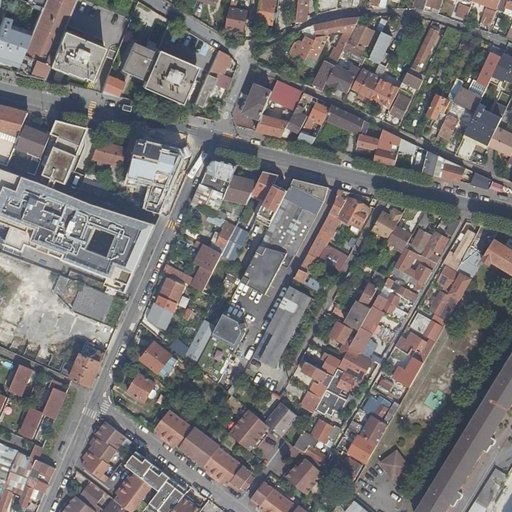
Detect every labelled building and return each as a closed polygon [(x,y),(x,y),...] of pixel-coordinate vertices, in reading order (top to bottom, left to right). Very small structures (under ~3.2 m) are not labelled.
[(30,37),(15,72),(44,79),(50,64),(64,30),(76,0),(44,0),(32,33),(30,37)] [(243,11),(240,10),(236,9),(237,2),(243,3),(244,0),(231,0),(226,28),(243,32),(247,12),(243,11)] [(271,0),(260,0),(257,23),(274,25),(277,1),(271,0)] [(299,0),(299,8),(297,22),(304,22),(310,21),(311,15),(307,15),(309,0),(299,0)] [(381,0),(380,7),(386,9),(388,0),(381,0)] [(421,0),(419,9),(425,11),(426,6),(428,0),(421,0)] [(428,0),(426,6),(434,9),(432,13),(439,15),(443,0),(428,0)] [(473,0),(474,1),(490,6),(483,23),(491,26),(497,10),(497,9),(500,0),(473,0)] [(511,1),(507,0),(500,0),(497,9),(497,10),(511,14),(511,1)] [(457,16),(467,19),(471,9),(461,5),(457,16)] [(290,21),(297,22),(299,8),(292,7),(290,21)] [(17,17),(5,13),(4,17),(16,22),(17,17)] [(0,68),(15,72),(30,37),(12,31),(14,27),(16,22),(4,17),(2,24),(0,28),(0,68)] [(343,49),(343,48),(343,47),(344,46),(346,46),(348,43),(349,41),(360,17),(342,19),(315,25),(318,37),(331,35),(346,32),(338,47),(336,46),(330,59),(335,62),(334,64),(328,62),(322,68),(314,84),(324,89),(327,83),(336,65),(344,50),(343,49)] [(370,59),(381,34),(376,31),(367,27),(369,23),(365,20),(367,17),(360,17),(349,41),(348,43),(346,46),(345,48),(356,53),(365,57),(370,59)] [(376,31),(381,34),(383,32),(388,21),(381,19),(376,31)] [(399,29),(405,32),(410,22),(404,19),(399,29)] [(318,37),(315,25),(308,27),(305,29),(307,36),(316,41),(318,37)] [(440,28),(434,25),(425,42),(415,62),(423,66),(433,46),(432,46),(439,32),(438,32),(440,28)] [(12,31),(30,37),(32,33),(24,30),(14,27),(12,31)] [(104,46),(64,30),(50,64),(81,77),(82,76),(90,79),(104,46)] [(393,56),(385,52),(393,37),(383,32),(381,34),(370,59),(382,65),(387,68),(393,56)] [(331,35),(318,37),(316,41),(325,45),(331,35)] [(300,50),(309,55),(318,59),(325,45),(316,41),(307,36),(304,42),(300,50)] [(304,42),(301,41),(296,42),(292,51),(307,59),(309,55),(300,50),(304,42)] [(124,65),(130,68),(140,45),(133,42),(124,65)] [(130,68),(147,75),(157,52),(140,45),(130,68)] [(195,103),(202,106),(209,91),(210,91),(213,84),(227,90),(232,79),(223,75),(227,67),(230,68),(231,63),(229,56),(219,50),(195,103)] [(197,69),(157,51),(157,52),(147,75),(145,80),(143,84),(183,101),(197,69)] [(365,57),(356,53),(352,60),(357,62),(355,66),(361,69),(366,60),(365,59),(364,58),(365,57)] [(468,92),(461,89),(458,95),(454,102),(476,113),(480,104),(493,78),(502,58),(492,53),(477,84),(473,82),(468,92)] [(511,58),(504,54),(502,58),(493,78),(505,83),(506,80),(511,83),(511,58)] [(109,75),(124,82),(128,72),(130,68),(124,65),(119,75),(110,71),(109,75)] [(361,70),(352,65),(349,72),(336,65),(327,83),(341,90),(342,88),(350,91),(361,70)] [(378,72),(384,75),(387,68),(382,65),(378,72)] [(147,75),(130,68),(128,72),(145,80),(147,75)] [(425,77),(410,69),(408,73),(424,81),(425,77)] [(358,97),(370,102),(372,98),(381,79),(364,70),(354,88),(360,92),(358,97)] [(407,93),(411,85),(419,89),(420,87),(424,81),(408,73),(400,89),(407,93)] [(124,82),(109,75),(101,92),(118,97),(124,82)] [(372,98),(391,108),(400,89),(381,79),(372,98)] [(268,105),(291,114),(292,115),(299,98),(295,96),(297,89),(278,81),(274,92),(268,105)] [(451,92),(458,95),(461,89),(463,84),(457,81),(451,92)] [(245,112),(262,120),(263,116),(268,105),(274,92),(256,84),(245,112)] [(295,96),(299,98),(302,99),(305,93),(297,89),(295,96)] [(290,122),(288,127),(290,128),(293,129),(300,132),(308,116),(300,112),(305,102),(315,106),(319,99),(305,93),(302,99),(290,122)] [(400,94),(391,113),(402,119),(412,100),(400,94)] [(445,114),(451,102),(437,95),(433,102),(427,116),(436,120),(433,127),(440,131),(448,116),(445,114)] [(291,114),(288,122),(290,122),(302,99),(299,98),(292,115),(291,114)] [(312,113),(326,119),(332,106),(319,99),(315,106),(312,113)] [(459,120),(470,125),(476,113),(454,102),(448,116),(440,131),(438,135),(449,141),(459,120)] [(465,135),(489,147),(498,128),(508,108),(497,102),(493,110),(480,104),(476,113),(470,125),(465,135)] [(263,116),(288,122),(291,114),(268,105),(263,116)] [(23,126),(28,114),(19,111),(0,107),(0,106),(0,130),(11,134),(20,136),(23,126)] [(352,118),(353,116),(332,106),(326,119),(345,128),(350,117),(352,118)] [(288,122),(263,116),(262,120),(257,131),(282,137),(288,127),(290,122),(288,122)] [(316,120),(310,117),(298,141),(313,145),(317,137),(308,135),(316,120)] [(349,135),(344,153),(356,156),(365,121),(357,117),(352,136),(349,135)] [(90,129),(56,121),(50,135),(57,137),(44,175),(53,179),(49,186),(40,182),(0,170),(0,223),(13,228),(5,246),(24,254),(27,246),(110,278),(108,284),(127,292),(156,224),(56,188),(59,181),(67,185),(90,129)] [(366,136),(369,123),(365,121),(356,156),(364,158),(367,148),(377,151),(381,138),(378,137),(377,139),(366,136)] [(34,156),(29,172),(36,174),(41,159),(50,135),(23,126),(20,136),(16,146),(29,152),(28,154),(34,156)] [(330,133),(321,128),(317,137),(313,145),(323,148),(330,133)] [(511,135),(511,134),(498,128),(489,147),(511,157),(511,155),(511,136),(511,135)] [(16,146),(20,136),(11,134),(0,130),(0,163),(3,164),(4,164),(8,166),(16,146)] [(396,166),(400,146),(402,139),(383,130),(382,134),(381,138),(377,151),(374,160),(396,166)] [(126,159),(136,161),(141,141),(131,139),(128,148),(126,159)] [(412,149),(414,145),(402,139),(400,146),(412,149)] [(115,164),(120,146),(112,144),(108,143),(101,141),(93,159),(100,161),(98,166),(106,169),(108,163),(115,164)] [(182,151),(141,141),(136,161),(125,203),(162,214),(186,159),(183,154),(182,151)] [(126,159),(128,148),(120,146),(115,164),(124,167),(126,159)] [(429,152),(424,173),(435,176),(440,157),(429,152)] [(460,182),(465,169),(440,157),(435,176),(460,182)] [(217,179),(218,179),(219,180),(220,178),(231,182),(233,177),(238,165),(218,160),(211,163),(201,184),(210,188),(213,181),(216,176),(218,176),(217,179)] [(253,193),(266,200),(274,185),(279,175),(265,171),(257,186),(253,193)] [(489,189),(492,181),(476,174),(471,185),(489,189)] [(213,181),(210,188),(214,189),(216,183),(218,179),(217,179),(218,176),(216,176),(213,181)] [(224,199),(246,208),(253,193),(257,186),(233,177),(231,182),(228,188),(226,194),(224,199)] [(219,180),(218,179),(216,183),(228,188),(231,182),(220,178),(219,180)] [(110,186),(85,179),(81,189),(104,196),(106,197),(110,186)] [(301,239),(304,241),(326,200),(329,187),(295,179),(288,192),(270,227),(260,246),(293,255),(301,239)] [(228,188),(216,183),(214,189),(226,194),(228,188)] [(201,184),(193,204),(217,216),(224,199),(226,194),(214,189),(210,188),(201,184)] [(110,186),(106,197),(113,199),(116,187),(110,185),(110,186)] [(288,192),(274,185),(266,200),(256,219),(270,227),(288,192)] [(346,221),(351,224),(360,229),(370,210),(348,198),(350,193),(339,190),(336,203),(308,254),(316,258),(340,271),(347,258),(326,247),(341,219),(346,221)] [(391,216),(399,221),(403,214),(394,209),(391,216)] [(396,226),(399,221),(391,216),(383,212),(373,230),(389,239),(396,226)] [(426,227),(433,214),(426,212),(419,224),(426,227)] [(217,244),(214,249),(223,253),(237,226),(227,221),(226,223),(211,215),(208,221),(224,229),(221,235),(217,244)] [(453,236),(462,221),(454,219),(446,232),(453,236)] [(252,227),(239,221),(237,226),(223,253),(222,255),(228,258),(223,268),(229,271),(252,227)] [(412,235),(396,226),(389,239),(389,240),(397,244),(405,249),(405,248),(408,243),(412,235)] [(449,295),(459,301),(462,296),(482,260),(484,257),(482,256),(490,243),(492,243),(499,230),(480,226),(476,234),(477,235),(470,249),(479,254),(475,262),(464,257),(462,261),(460,260),(475,234),(469,230),(453,256),(448,254),(443,263),(462,275),(461,276),(446,268),(444,272),(441,270),(438,276),(441,278),(437,284),(445,288),(450,292),(450,293),(449,295)] [(442,237),(440,235),(436,234),(426,252),(423,250),(431,235),(420,229),(412,244),(408,243),(405,248),(421,256),(419,260),(435,267),(441,257),(433,253),(435,250),(441,253),(448,240),(442,237)] [(213,243),(210,247),(212,248),(214,249),(217,244),(221,235),(217,233),(212,242),(213,243)] [(296,256),(304,241),(301,239),(293,255),(294,255),(296,256)] [(455,497),(458,491),(483,450),(487,452),(492,446),(488,443),(491,437),(511,403),(511,250),(494,239),(492,243),(484,257),(482,260),(491,265),(493,262),(511,273),(511,357),(417,511),(445,511),(451,504),(455,506),(459,499),(455,497)] [(210,247),(197,240),(195,245),(203,249),(195,263),(202,267),(213,273),(222,255),(223,253),(214,249),(212,248),(210,247)] [(288,268),(294,255),(293,255),(260,246),(241,282),(266,295),(274,278),(271,277),(273,274),(276,276),(282,265),(288,268)] [(408,281),(411,276),(403,271),(405,268),(413,253),(406,249),(393,273),(408,281)] [(305,279),(316,258),(308,254),(295,279),(326,298),(331,289),(322,283),(320,287),(305,279)] [(419,280),(416,285),(414,289),(418,292),(423,283),(424,282),(432,269),(421,264),(416,272),(414,277),(419,280)] [(188,276),(166,265),(163,271),(184,282),(188,276)] [(202,267),(192,286),(203,292),(213,273),(202,267)] [(361,278),(364,274),(363,273),(352,267),(349,273),(360,280),(361,278)] [(366,268),(363,273),(364,274),(368,276),(371,271),(366,268)] [(411,276),(414,277),(416,272),(412,270),(411,272),(405,268),(403,271),(411,276)] [(386,277),(375,271),(373,277),(383,282),(386,277)] [(361,278),(382,289),(383,289),(384,286),(385,285),(368,276),(364,274),(361,278)] [(64,295),(70,280),(61,276),(56,292),(64,295)] [(408,281),(416,285),(419,280),(414,277),(411,276),(408,281)] [(165,286),(164,289),(161,296),(178,304),(186,285),(169,278),(165,286)] [(392,281),(388,279),(385,285),(384,286),(388,289),(392,281)] [(392,281),(388,289),(413,302),(417,295),(403,287),(399,285),(395,283),(392,281)] [(372,298),(374,295),(377,290),(378,291),(380,289),(370,284),(360,302),(372,308),(373,306),(376,300),(372,298)] [(74,309),(106,321),(115,298),(83,285),(74,309)] [(118,291),(106,287),(104,292),(116,296),(118,291)] [(312,299),(290,287),(254,355),(253,357),(274,368),(312,299)] [(400,298),(383,289),(382,289),(378,297),(376,300),(373,306),(385,313),(403,323),(408,315),(396,307),(400,298)] [(437,300),(434,305),(431,310),(448,320),(458,303),(441,293),(437,300)] [(174,313),(178,304),(161,296),(157,304),(174,313)] [(466,298),(462,296),(459,301),(458,303),(448,320),(446,323),(423,364),(399,406),(377,445),(373,452),(366,464),(350,492),(355,496),(466,298)] [(349,318),(346,324),(353,328),(359,331),(361,327),(372,308),(360,302),(358,301),(349,317),(349,318)] [(166,330),(174,313),(157,304),(155,303),(147,319),(157,326),(166,330)] [(361,327),(371,332),(381,314),(383,315),(385,313),(373,306),(372,308),(361,327)] [(183,318),(188,321),(193,311),(188,309),(183,318)] [(217,385),(250,324),(225,311),(217,327),(196,367),(217,385)] [(373,333),(383,315),(381,314),(371,332),(372,333),(373,333)] [(412,333),(407,341),(400,337),(395,347),(409,355),(414,345),(421,349),(415,359),(423,364),(446,323),(434,316),(430,323),(417,315),(410,328),(420,334),(419,337),(412,333)] [(217,327),(204,320),(184,358),(196,367),(217,327)] [(352,330),(353,328),(346,324),(339,320),(337,322),(344,326),(352,330)] [(344,326),(337,322),(330,336),(344,344),(340,352),(346,355),(350,347),(355,339),(349,335),(351,332),(357,335),(359,331),(353,328),(352,330),(344,326)] [(54,350),(60,335),(32,324),(26,339),(54,350)] [(366,344),(367,342),(372,333),(371,332),(361,327),(359,331),(357,335),(355,339),(350,347),(379,364),(382,360),(363,349),(366,344)] [(4,330),(0,342),(0,343),(6,346),(11,333),(4,330)] [(73,371),(70,378),(73,379),(91,388),(106,354),(92,348),(93,345),(86,342),(73,371)] [(180,363),(155,343),(142,360),(167,380),(180,363)] [(340,357),(344,359),(345,356),(328,347),(317,368),(330,375),(340,357)] [(372,361),(350,350),(341,366),(363,378),(372,361)] [(340,357),(330,375),(334,377),(338,369),(344,359),(340,357)] [(315,383),(310,392),(317,396),(322,398),(327,389),(334,377),(330,375),(317,368),(307,362),(301,372),(322,383),(320,386),(315,383)] [(22,396),(33,371),(19,365),(8,389),(22,396)] [(355,378),(338,369),(334,377),(327,389),(337,395),(341,388),(349,391),(355,378)] [(156,384),(140,374),(128,392),(145,402),(148,397),(151,399),(154,398),(156,394),(155,390),(153,389),(156,384)] [(383,377),(377,388),(388,394),(394,383),(383,377)] [(21,433),(35,439),(46,414),(56,418),(67,394),(61,391),(64,384),(53,379),(50,387),(52,388),(42,412),(32,408),(21,433)] [(337,395),(327,389),(322,398),(316,409),(328,416),(329,414),(331,415),(334,410),(340,414),(347,401),(346,400),(337,395)] [(309,410),(317,396),(310,392),(309,392),(307,390),(306,392),(308,394),(301,405),(309,410)] [(0,419),(9,398),(0,394),(0,419)] [(161,394),(157,403),(163,407),(168,397),(161,394)] [(359,401),(349,395),(346,400),(347,401),(356,406),(359,401)] [(317,396),(309,410),(314,413),(316,409),(322,398),(317,396)] [(368,440),(377,445),(399,406),(395,403),(393,405),(380,397),(377,401),(371,398),(363,410),(372,415),(365,427),(353,420),(349,428),(361,435),(362,435),(368,439),(368,440)] [(265,423),(275,432),(281,437),(298,417),(282,403),(265,423)] [(309,410),(301,405),(299,409),(312,416),(314,413),(309,410)] [(183,420),(171,410),(156,430),(160,433),(162,435),(160,438),(166,442),(183,420)] [(265,434),(270,428),(248,410),(239,422),(263,442),(268,436),(265,434)] [(183,420),(166,442),(172,447),(174,445),(177,446),(180,449),(196,429),(183,420)] [(341,432),(321,421),(316,430),(313,435),(327,443),(330,438),(335,441),(341,432)] [(83,465),(106,482),(109,478),(105,474),(111,465),(109,463),(127,438),(106,422),(101,428),(98,426),(94,433),(97,435),(92,441),(95,443),(93,445),(85,456),(88,458),(86,460),(83,465)] [(258,448),(263,442),(239,422),(229,434),(250,452),(255,446),(258,448)] [(191,461),(209,437),(197,428),(196,429),(180,449),(187,454),(185,456),(191,461)] [(299,440),(314,449),(318,440),(303,432),(299,440)] [(199,463),(205,468),(221,448),(222,447),(209,437),(191,461),(197,466),(199,463)] [(377,445),(368,440),(367,440),(365,443),(357,439),(349,453),(364,463),(371,451),(373,452),(377,445)] [(333,460),(332,459),(320,452),(321,450),(316,447),(319,441),(318,440),(314,449),(299,440),(294,447),(305,455),(307,458),(325,472),(325,471),(331,475),(334,470),(346,480),(350,482),(362,467),(358,464),(355,468),(349,463),(343,471),(336,466),(340,458),(336,455),(333,460)] [(4,445),(0,455),(0,495),(2,496),(7,483),(19,451),(4,445)] [(210,475),(216,480),(233,458),(221,448),(205,468),(209,471),(212,473),(210,475)] [(16,487),(24,490),(26,486),(30,477),(37,459),(19,451),(7,483),(16,487)] [(371,451),(364,463),(366,464),(373,452),(371,451)] [(408,467),(397,452),(382,464),(393,478),(408,467)] [(131,460),(126,466),(134,472),(136,473),(137,474),(142,467),(139,465),(143,459),(137,455),(132,461),(131,460)] [(300,467),(307,458),(305,455),(297,465),(300,467)] [(233,484),(246,467),(233,458),(216,480),(222,485),(224,482),(227,484),(231,487),(233,484)] [(326,473),(307,458),(300,467),(297,465),(296,466),(317,483),(326,473)] [(30,477),(37,480),(40,474),(47,477),(46,478),(45,478),(45,479),(46,480),(51,482),(57,468),(37,459),(30,477)] [(352,459),(349,463),(355,468),(358,464),(352,459)] [(317,483),(296,466),(292,471),(290,469),(285,475),(308,494),(317,483)] [(246,491),(255,479),(251,475),(253,473),(246,467),(233,484),(242,491),(244,489),(246,491)] [(346,480),(334,470),(331,475),(342,485),(346,480)] [(470,511),(485,511),(508,477),(497,470),(470,511)] [(128,479),(118,491),(121,493),(119,495),(115,501),(130,511),(133,511),(153,486),(137,474),(136,473),(132,478),(130,481),(128,479)] [(37,480),(30,477),(26,486),(39,492),(45,494),(49,485),(37,480)] [(130,511),(115,501),(114,500),(105,511),(104,511),(95,505),(105,493),(91,482),(84,490),(80,487),(79,487),(75,495),(77,496),(96,511),(130,511)] [(252,499),(261,506),(274,489),(265,482),(252,499)] [(7,511),(16,487),(7,483),(2,496),(0,503),(0,511),(7,511)] [(242,491),(233,484),(231,487),(240,494),(242,491)] [(31,497),(34,490),(27,488),(17,509),(22,511),(24,511),(29,501),(31,502),(33,498),(31,497)] [(276,511),(286,498),(274,489),(261,506),(259,509),(263,511),(262,511),(276,511)] [(37,498),(43,500),(45,494),(39,492),(37,498)] [(197,501),(187,493),(185,496),(195,504),(197,501)] [(96,511),(77,496),(72,503),(69,501),(60,511),(96,511)] [(200,511),(203,509),(195,504),(185,496),(172,511),(200,511)] [(295,511),(299,508),(286,498),(276,511),(295,511)] [(259,509),(261,506),(252,499),(250,502),(259,509)]
